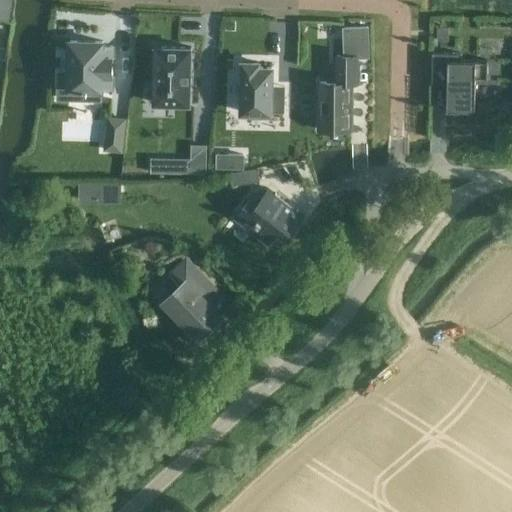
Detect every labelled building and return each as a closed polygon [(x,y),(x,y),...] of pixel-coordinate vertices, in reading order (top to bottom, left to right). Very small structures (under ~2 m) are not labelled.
[(368,27),(344,28),(345,58),(369,57),(368,27)] [(69,71),(68,90),(82,90),(82,91),(87,91),(88,90),(101,90),(103,90),(103,89),(114,89),(114,45),(103,44),(103,41),(69,40),(69,71)] [(154,46),(154,104),(191,104),(192,47),(154,46)] [(487,61),(461,61),(461,53),(433,53),(433,52),(432,52),(432,82),(433,82),(433,81),(448,82),(447,109),(446,109),(446,110),(476,111),(476,109),(475,109),(476,80),(486,80),(486,81),(488,81),(488,60),(487,60),(487,61)] [(241,60),(240,114),(273,114),(273,112),(284,112),(284,93),(273,93),(274,66),(261,65),(261,60),(241,60)] [(68,90),(69,71),(57,71),(57,100),(101,101),(101,90),(88,90),(87,91),(82,91),(82,90),(68,90)] [(319,113),(319,130),(351,130),(351,82),(319,82),(319,99),(316,99),(316,113),(319,113)] [(191,159),(191,173),(206,174),(207,145),(191,145),(191,159)] [(217,153),(216,168),(244,169),(244,168),(244,154),(217,153)] [(191,159),(151,158),(150,172),(191,173),(191,159)] [(120,183),(98,183),(99,199),(120,199),(120,183)] [(267,190),(261,197),(254,192),(253,193),(248,201),(241,209),(242,210),(256,220),(255,222),(258,224),(253,231),(261,238),(268,244),(279,230),(283,233),(288,237),(292,232),(303,218),(304,218),(305,217),(267,188),(266,189),(267,190)] [(204,301),(214,291),(187,262),(173,275),(183,285),(165,302),(199,337),(220,317),(204,301)]
